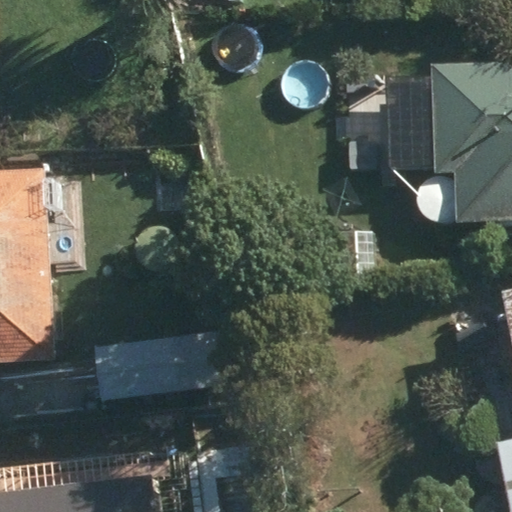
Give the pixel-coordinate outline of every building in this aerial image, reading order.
[(511,74),(451,76),(451,104),(436,104),(436,145),(452,144),(454,230),(511,228),(511,74)] [(0,183),(0,372),(88,361),(71,228),(111,227),(111,248),(142,247),(141,226),(170,225),(168,166),(68,169),(68,175),(0,183)] [(242,314),(198,315),(199,347),(243,346),(242,314)] [(186,345),(110,354),(116,405),(191,397),(186,345)] [(201,407),(240,407),(240,358),(201,357),(201,407)]
